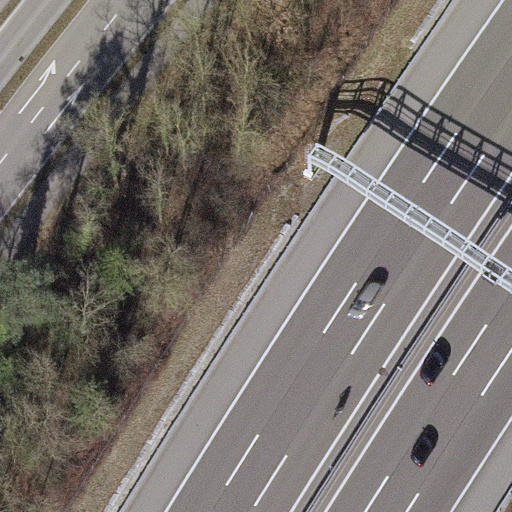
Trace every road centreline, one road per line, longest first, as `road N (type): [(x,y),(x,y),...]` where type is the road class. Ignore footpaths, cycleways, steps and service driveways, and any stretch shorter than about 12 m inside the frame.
road 1 (motorway): [(511,83),(230,511)]
road 2 (primary): [(0,195),(154,0)]
road 3 (motorway): [(390,511),(511,325)]
